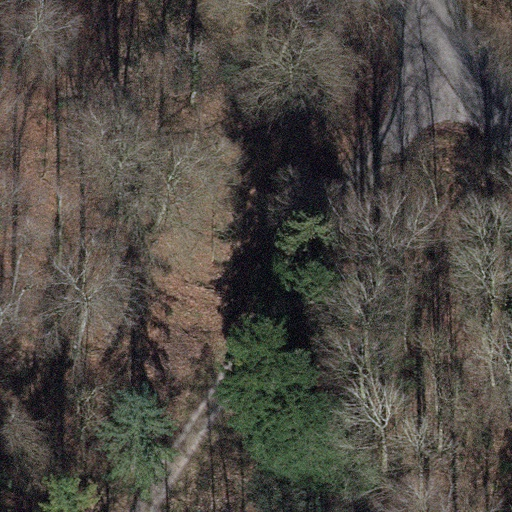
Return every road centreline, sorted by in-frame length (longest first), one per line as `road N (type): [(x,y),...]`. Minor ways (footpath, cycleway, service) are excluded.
road 1 (track): [(452,44),(140,511)]
road 2 (unclassified): [(511,125),(417,0)]
